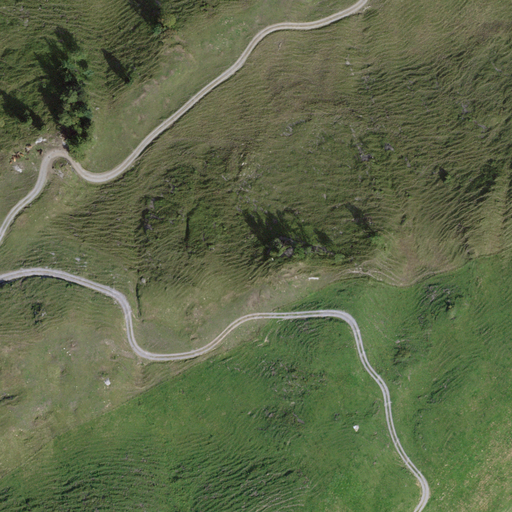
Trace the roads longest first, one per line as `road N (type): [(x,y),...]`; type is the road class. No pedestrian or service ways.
road 1 (track): [(0,278),(50,272),(120,297),(137,350),(153,359),(206,347),(243,318),(346,317),(396,446),(427,485),(417,511)]
road 2 (track): [(344,0),(321,35),(250,40),(108,176),(90,178),(70,156),(49,155),(40,184),(0,233)]
